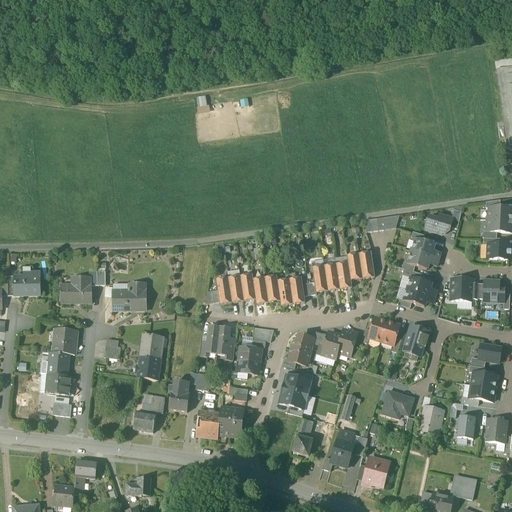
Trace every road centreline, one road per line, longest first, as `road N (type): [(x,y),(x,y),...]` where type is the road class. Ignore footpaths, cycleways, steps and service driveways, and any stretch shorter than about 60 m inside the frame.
road 1 (residential): [(0,248),(183,244),(511,194)]
road 2 (tertiary): [(78,446),(250,471)]
road 3 (residential): [(282,323),(375,306),(442,325)]
road 4 (residential): [(250,471),(282,323)]
